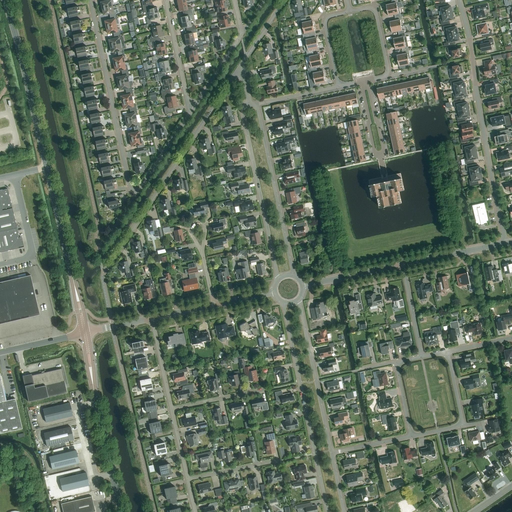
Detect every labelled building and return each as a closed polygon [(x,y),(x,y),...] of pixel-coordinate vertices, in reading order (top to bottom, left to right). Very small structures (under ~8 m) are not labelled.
[(113,2),(112,0),(106,0),(106,1),(101,2),(101,3),(100,4),(101,6),(102,6),(102,9),(112,7),(111,3),(113,2)] [(307,16),(306,8),(303,9),(302,10),(300,0),(294,1),(294,4),(292,5),(293,9),(295,8),(296,11),(299,10),(301,17),(305,16),(307,16)] [(386,6),(385,8),(386,9),(387,10),(387,11),(398,8),(396,3),(398,2),(397,0),(395,0),(391,1),(392,4),(386,5),(386,6)] [(178,7),(177,7),(178,12),(182,11),(184,10),(185,14),(193,12),(192,9),(190,9),(190,6),(187,7),(186,4),(178,6),(178,7)] [(436,6),(436,10),(441,9),(442,15),(452,13),(451,6),(445,7),(444,4),(436,6)] [(488,10),(487,4),(475,7),(476,10),(472,11),(474,19),(485,17),(483,10),(488,9),(488,10)] [(150,6),(142,7),(144,13),(148,12),(149,15),(157,13),(157,12),(158,12),(157,8),(151,9),(150,6)] [(79,10),(78,7),(73,8),(67,9),(69,18),(78,16),(77,11),(79,10)] [(113,10),(112,7),(102,9),(103,15),(109,14),(110,17),(116,15),(115,10),(113,10)] [(387,11),(387,13),(387,14),(388,15),(388,16),(394,15),(395,18),(401,16),(401,15),(399,8),(398,8),(387,11)] [(180,18),(179,19),(180,23),(181,23),(190,21),(195,20),(193,12),(185,14),(185,16),(183,17),(180,18)] [(151,24),(150,21),(159,19),(158,18),(160,18),(159,14),(158,14),(157,13),(149,15),(150,18),(146,19),(147,25),(151,24)] [(443,19),(440,20),(441,25),(448,24),(448,21),(454,20),(453,17),(454,16),(453,13),(452,13),(442,15),(443,19)] [(117,19),(116,15),(110,17),(110,20),(105,21),(105,22),(104,23),(105,25),(106,25),(106,27),(116,25),(120,25),(118,18),(117,19)] [(402,19),(401,16),(395,18),(396,21),(389,22),(390,23),(389,24),(389,26),(390,27),(391,27),(401,25),(400,20),(402,19)] [(298,24),(300,29),(301,29),(303,28),(314,26),(314,24),(314,23),(313,22),(313,21),(306,22),(306,19),(301,20),(300,20),(300,23),(298,24)] [(81,20),(73,22),(70,23),(72,31),(81,29),(79,24),(82,23),(81,20)] [(182,24),(181,24),(182,29),(188,28),(189,31),(195,29),(195,26),(194,26),(193,23),(191,24),(190,21),(181,23),(182,24)] [(476,25),(478,35),(484,34),(485,38),(492,36),(491,30),(488,31),(486,23),(476,25)] [(117,29),(116,25),(106,27),(107,34),(113,32),(114,36),(120,34),(119,28),(117,29)] [(402,30),(401,25),(391,27),(391,28),(390,30),(390,31),(391,32),(392,32),(392,33),(398,32),(399,35),(405,33),(404,30),(402,30)] [(443,27),(444,32),(447,32),(448,36),(458,34),(456,27),(451,28),(450,25),(443,27)] [(302,34),(303,37),(309,36),(309,33),(315,32),(315,31),(315,29),(315,28),(314,27),(314,26),(303,28),(301,29),(302,35),(302,34)] [(184,36),(183,36),(184,40),(185,40),(197,38),(195,29),(189,31),(189,34),(184,35),(184,36)] [(153,33),(151,33),(151,36),(149,39),(147,40),(148,43),(159,41),(159,37),(162,36),(163,35),(162,31),(161,31),(153,33)] [(85,37),(84,33),(79,34),(72,36),(74,45),(83,43),(82,37),(85,37)] [(406,36),(405,36),(405,33),(399,35),(399,37),(393,39),(393,40),(393,41),(393,43),(394,44),(407,41),(406,36)] [(121,37),(120,34),(114,36),(114,39),(109,40),(109,41),(108,41),(109,43),(110,44),(110,46),(124,43),(122,37),(121,37)] [(446,43),(444,44),(444,47),(454,45),(453,42),(459,40),(459,38),(460,37),(459,34),(458,34),(448,36),(448,40),(446,41),(446,43)] [(303,37),(301,38),(303,46),(307,45),(317,43),(317,42),(318,41),(317,40),(316,38),(316,39),(316,38),(310,39),(309,36),(303,37)] [(197,38),(185,40),(185,41),(184,41),(185,46),(194,44),(195,47),(203,45),(202,42),(199,43),(198,40),(197,38)] [(223,46),(225,46),(224,41),(222,42),(222,39),(216,40),(218,50),(224,49),(223,46)] [(491,45),(494,45),(493,39),(485,41),(486,44),(480,45),(481,52),(492,50),(491,45)] [(152,48),(156,47),(156,50),(165,49),(165,48),(166,47),(165,43),(160,44),(159,41),(148,43),(148,46),(151,46),(150,43),(151,42),(152,48)] [(408,47),(407,41),(394,44),(394,45),(394,46),(394,48),(395,49),(395,50),(402,48),(402,51),(408,50),(408,47)] [(125,48),(124,43),(110,46),(111,52),(117,51),(118,54),(124,53),(123,48),(125,48)] [(308,51),(306,51),(307,54),(313,53),(312,50),(318,49),(318,48),(319,46),(319,45),(318,44),(317,44),(317,43),(307,45),(308,51)] [(262,48),(263,52),(265,52),(266,55),(270,54),(271,60),(275,60),(275,58),(278,58),(277,52),(274,52),(274,53),(272,53),(270,44),(264,45),(264,48),(262,48)] [(195,47),(195,50),(187,52),(188,53),(186,53),(187,57),(189,57),(197,56),(197,53),(204,51),(203,45),(195,47)] [(85,50),(88,50),(87,47),(82,48),(75,49),(77,58),(86,56),(85,50)] [(462,55),(461,48),(455,50),(454,47),(447,48),(448,54),(451,53),(452,58),(459,57),(459,56),(462,55)] [(156,50),(157,53),(156,54),(153,55),(153,57),(151,57),(152,60),(161,59),(161,55),(166,54),(166,53),(167,53),(166,49),(165,49),(156,50)] [(397,57),(396,58),(397,59),(398,60),(398,61),(408,59),(410,58),(408,50),(402,51),(403,54),(397,56),(397,57)] [(125,59),(124,53),(118,54),(118,58),(113,59),(113,60),(112,60),(113,62),(113,63),(114,65),(124,63),(123,59),(125,59)] [(310,62),(321,60),(321,59),(321,58),(321,56),(320,55),(320,54),(314,56),(313,53),(307,54),(307,57),(309,57),(310,62)] [(153,64),(159,63),(160,68),(169,66),(168,65),(169,65),(168,60),(162,62),(161,59),(152,60),(152,61),(151,61),(152,63),(153,64)] [(409,64),(408,59),(398,61),(398,62),(397,63),(398,65),(399,66),(399,67),(405,65),(406,68),(412,67),(411,64),(409,64)] [(88,64),(90,63),(90,60),(82,62),(78,62),(80,71),(89,69),(88,64)] [(308,71),(310,71),(317,70),(316,67),(322,65),(322,64),(322,63),(322,62),(321,61),(321,60),(310,62),(307,63),(308,71)] [(485,76),(488,75),(489,76),(490,77),(492,76),(492,75),(492,74),(496,74),(495,66),(493,66),(492,60),(484,62),(485,68),(483,68),(485,76)] [(125,66),(124,63),(114,65),(115,71),(121,70),(122,73),(128,72),(127,66),(125,66)] [(160,68),(161,71),(157,72),(158,74),(157,74),(157,75),(154,75),(155,78),(165,76),(164,73),(170,72),(170,71),(171,71),(170,66),(169,67),(169,66),(160,68)] [(261,72),(262,79),(273,77),(272,74),(276,73),(275,66),(269,67),(269,70),(261,72)] [(452,73),(449,74),(451,79),(458,78),(457,75),(463,73),(462,66),(458,67),(458,66),(451,68),(452,73)] [(195,84),(202,83),(201,80),(203,79),(202,75),(200,76),(199,73),(196,74),(195,69),(190,70),(191,75),(193,74),(195,84)] [(308,71),(307,71),(309,80),(324,77),(324,76),(325,75),(325,73),(324,72),(323,72),(323,71),(317,72),(317,70),(310,71),(308,71)] [(118,84),(131,81),(133,81),(132,75),(129,76),(128,72),(122,73),(122,76),(117,78),(116,79),(117,81),(118,84)] [(91,77),(93,76),(93,73),(85,75),(81,76),(83,84),(92,82),(91,77)] [(160,83),(163,82),(164,86),(172,84),(172,83),(173,83),(172,78),(166,79),(165,76),(155,78),(156,81),(158,81),(160,81),(160,83)] [(324,77),(309,80),(311,88),(320,86),(319,83),(326,82),(325,81),(326,81),(326,80),(326,78),(325,77),(324,77)] [(429,78),(423,79),(426,89),(432,88),(429,78)] [(420,91),(426,89),(423,79),(418,80),(420,91)] [(494,84),(499,83),(498,79),(490,81),(491,85),(486,86),(486,89),(485,90),(485,91),(484,91),(485,94),(486,94),(486,95),(496,93),(494,84)] [(414,92),(420,91),(418,80),(412,81),(414,92)] [(450,81),(451,87),(454,86),(455,90),(465,88),(466,88),(466,84),(464,84),(464,81),(458,83),(457,80),(450,81)] [(132,85),(131,81),(118,84),(119,90),(125,89),(126,92),(132,91),(131,86),(132,85)] [(275,85),(274,81),(268,82),(269,87),(267,87),(268,94),(278,92),(276,85),(275,85)] [(408,93),(414,92),(412,81),(406,83),(408,93)] [(402,94),(408,93),(406,83),(400,84),(402,94)] [(162,89),(161,92),(161,95),(169,94),(168,90),(174,89),(173,88),(175,88),(174,84),(173,84),(172,84),(164,86),(162,86),(162,88),(162,89)] [(397,96),(402,94),(400,84),(394,85),(397,96)] [(391,97),(397,96),(394,85),(388,86),(391,97)] [(96,90),(95,86),(90,87),(84,89),(86,98),(95,96),(93,90),(96,90)] [(385,98),(391,97),(388,86),(383,88),(385,98)] [(379,99),(385,98),(383,88),(377,89),(379,99)] [(456,94),(453,95),(454,100),(462,99),(461,96),(467,95),(465,88),(455,90),(456,94)] [(133,96),(132,91),(126,92),(126,95),(121,96),(121,97),(120,98),(121,100),(122,103),(132,100),(131,97),(133,96)] [(356,93),(350,94),(352,105),(358,104),(356,93)] [(169,94),(161,95),(162,99),(165,101),(167,101),(168,103),(176,101),(176,100),(177,100),(176,96),(170,97),(169,94)] [(347,106),(352,105),(350,94),(344,96),(347,106)] [(341,107),(347,106),(344,96),(338,97),(341,107)] [(489,110),(500,107),(499,103),(502,102),(501,96),(493,98),(494,102),(488,103),(489,110)] [(335,109),(341,107),(338,97),(333,98),(335,109)] [(329,110),(335,109),(333,98),(327,99),(329,110)] [(321,101),(323,111),(329,110),(327,99),(321,101)] [(96,103),(99,103),(98,100),(90,101),(87,102),(88,111),(97,109),(96,103)] [(133,104),(132,100),(122,103),(123,109),(129,107),(130,111),(136,109),(135,104),(133,104)] [(176,102),(176,101),(168,103),(168,106),(164,107),(164,108),(165,114),(173,112),(172,108),(177,107),(177,106),(178,106),(177,102),(176,102)] [(317,112),(323,111),(321,101),(315,102),(317,112)] [(453,103),(455,108),(458,108),(458,112),(469,109),(470,109),(469,105),(468,106),(467,103),(461,104),(461,101),(453,103)] [(312,114),(317,112),(315,102),(309,103),(312,114)] [(312,116),(311,114),(312,114),(309,103),(303,104),(304,107),(301,108),(302,115),(306,115),(306,117),(307,117),(312,116)] [(226,124),(229,123),(235,122),(233,115),(231,115),(229,106),(223,107),(223,110),(221,110),(222,115),(224,114),(225,117),(224,117),(223,119),(223,123),(226,124)] [(137,115),(136,109),(130,111),(130,114),(125,115),(125,116),(124,117),(125,118),(125,119),(126,121),(136,119),(135,116),(137,115)] [(283,117),(281,109),(269,112),(271,119),(276,118),(276,119),(283,117)] [(459,116),(456,116),(457,122),(465,120),(464,117),(470,116),(469,109),(458,112),(459,116)] [(386,114),(387,120),(398,118),(397,112),(386,114)] [(99,117),(102,116),(101,113),(93,115),(89,115),(91,124),(100,122),(99,117)] [(505,128),(511,126),(511,125),(511,119),(508,120),(507,115),(503,116),(499,116),(495,117),(491,118),(492,122),(492,127),(497,126),(501,125),(505,124),(505,128)] [(387,120),(389,126),(399,123),(398,118),(387,120)] [(133,126),(134,130),(140,128),(139,122),(136,123),(136,119),(126,121),(127,127),(133,126)] [(348,128),(359,126),(358,120),(347,122),(348,128)] [(276,128),(273,129),(274,136),(278,135),(278,136),(279,136),(281,136),(282,135),(281,134),(284,133),(283,128),(288,127),(288,128),(293,127),(291,121),(275,125),(276,128)] [(465,121),(458,123),(459,127),(462,126),(463,133),(472,131),(473,131),(472,124),(466,125),(465,121)] [(165,135),(167,135),(166,131),(164,131),(163,128),(159,129),(158,123),(154,124),(151,125),(152,132),(155,131),(155,130),(157,130),(159,139),(165,138),(165,135)] [(389,126),(390,132),(400,129),(399,123),(389,126)] [(102,130),(104,129),(104,126),(96,128),(92,129),(94,137),(103,135),(102,130)] [(360,132),(359,126),(348,128),(350,134),(360,132)] [(134,130),(134,133),(129,134),(129,135),(128,135),(129,137),(129,138),(130,140),(140,138),(139,134),(141,134),(140,128),(134,130)] [(390,132),(391,137),(402,135),(400,129),(390,132)] [(507,137),(511,136),(511,130),(509,132),(509,130),(500,131),(501,136),(494,137),(496,145),(500,144),(500,145),(504,144),(504,143),(508,142),(507,137)] [(238,139),(237,132),(229,134),(228,131),(221,133),(221,136),(226,135),(227,141),(238,139)] [(463,133),(462,133),(463,137),(460,138),(461,143),(468,142),(468,139),(473,138),(472,131),(463,133)] [(361,138),(360,132),(350,134),(351,140),(361,138)] [(391,137),(392,143),(403,141),(402,135),(391,137)] [(276,145),(278,153),(289,150),(287,144),(295,143),(293,137),(285,139),(285,143),(276,145)] [(140,142),(140,138),(130,140),(131,146),(137,145),(138,148),(144,147),(143,141),(140,142)] [(200,143),(201,147),(203,147),(203,150),(207,149),(208,155),(213,154),(212,153),(215,152),(214,146),(211,147),(211,148),(209,148),(207,138),(201,140),(202,143),(200,143)] [(363,143),(361,138),(351,140),(352,146),(363,143)] [(105,143),(107,143),(107,139),(99,141),(95,142),(97,151),(106,149),(105,143)] [(392,143),(393,149),(404,147),(403,141),(392,143)] [(364,149),(363,143),(352,146),(353,151),(364,149)] [(469,147),(469,144),(461,145),(462,151),(465,150),(466,154),(476,152),(478,152),(477,148),(476,148),(475,145),(469,147)] [(511,150),(511,145),(505,147),(506,150),(496,153),(498,161),(510,158),(508,151),(511,150)] [(229,155),(231,154),(233,161),(239,160),(238,157),(242,156),(240,147),(228,149),(229,155)] [(405,153),(404,147),(393,149),(395,155),(405,153)] [(365,155),(364,149),(353,151),(354,157),(365,155)] [(464,159),(465,164),(473,163),(472,160),(478,159),(476,152),(466,154),(467,158),(464,159)] [(108,156),(110,156),(109,153),(102,154),(98,155),(100,164),(109,162),(108,156)] [(366,161),(365,155),(354,157),(356,163),(366,161)] [(282,163),(283,169),(292,167),(291,161),(290,156),(284,158),(285,162),(282,163)] [(203,175),(201,166),(198,167),(198,168),(196,168),(194,158),(188,160),(189,163),(187,163),(187,167),(189,167),(190,170),(194,169),(195,175),(199,174),(200,175),(203,175)] [(141,165),(141,162),(134,163),(136,173),(143,172),(142,169),(144,169),(143,165),(141,165)] [(511,163),(504,165),(504,168),(500,169),(502,177),(511,174),(511,163)] [(242,177),(246,176),(244,167),(234,169),(233,165),(226,167),(228,173),(233,172),(235,178),(242,176),(242,177)] [(473,165),(466,166),(467,172),(470,171),(471,175),(481,173),(482,173),(481,169),(480,169),(480,166),(474,168),(473,165)] [(110,170),(113,169),(112,166),(107,167),(101,168),(102,177),(112,175),(110,170)] [(289,184),(289,183),(296,182),(295,178),(300,177),(298,171),(286,174),(287,177),(285,178),(285,179),(284,180),(284,182),(285,183),(286,183),(286,184),(287,184),(288,184),(289,184)] [(372,197),(377,196),(380,208),(401,203),(399,191),(404,190),(400,173),(388,176),(384,177),(382,177),(369,180),(372,197)] [(481,173),(471,175),(472,179),(469,180),(470,186),(477,184),(477,181),(482,180),(481,173)] [(113,183),(116,182),(115,179),(107,181),(103,182),(105,190),(114,188),(113,183)] [(188,190),(187,184),(186,180),(181,181),(181,179),(174,180),(175,183),(173,184),(174,188),(176,187),(177,190),(185,189),(185,191),(188,190)] [(231,190),(232,190),(232,193),(235,195),(238,194),(238,195),(249,192),(248,184),(238,186),(237,183),(230,184),(231,190)] [(301,193),(300,187),(293,189),(294,192),(286,193),(289,204),(297,202),(295,194),(301,193)] [(110,194),(106,195),(107,198),(110,198),(110,199),(107,199),(109,208),(121,206),(120,203),(117,203),(116,198),(115,198),(114,193),(110,194)] [(5,200),(0,201),(2,211),(12,208),(10,199),(5,200)] [(160,204),(161,208),(163,207),(163,210),(167,209),(169,216),(173,215),(176,215),(174,207),(171,207),(171,208),(170,209),(168,199),(161,200),(162,203),(160,204)] [(246,211),(253,210),(251,200),(241,203),(240,199),(233,200),(234,207),(241,205),(242,211),(246,210),(246,211)] [(203,209),(208,208),(207,205),(210,204),(209,201),(199,203),(200,206),(198,207),(192,209),(194,217),(204,214),(203,209)] [(484,203),(472,206),(476,223),(478,223),(479,226),(478,226),(479,226),(487,224),(486,221),(488,221),(484,203)] [(293,207),(294,211),(290,212),(292,219),(302,217),(301,212),(304,212),(303,205),(293,207)] [(0,221),(14,218),(12,208),(2,211),(0,211),(0,221)] [(246,227),(256,225),(255,217),(247,219),(246,215),(239,217),(240,223),(245,222),(246,227)] [(17,228),(14,218),(0,221),(0,231),(7,230),(17,228)] [(214,231),(216,231),(218,232),(220,232),(220,231),(220,230),(223,229),(223,226),(226,225),(225,219),(219,220),(219,223),(213,225),(214,231)] [(146,225),(147,229),(149,228),(150,231),(153,230),(155,237),(159,236),(162,236),(160,228),(157,229),(158,229),(156,230),(154,220),(147,221),(148,224),(146,225)] [(305,222),(298,223),(299,228),(297,228),(297,230),(294,231),(296,237),(306,235),(304,227),(306,227),(305,222)] [(176,230),(176,227),(169,228),(170,232),(174,231),(176,241),(184,240),(181,229),(176,230)] [(19,238),(17,228),(7,230),(9,240),(19,238)] [(9,240),(7,230),(0,231),(0,234),(4,252),(11,250),(9,240)] [(260,243),(258,233),(252,234),(251,230),(245,232),(246,238),(251,236),(253,244),(260,243)] [(9,240),(11,250),(24,247),(23,242),(20,242),(19,238),(9,240)] [(212,244),(214,250),(223,248),(222,244),(226,243),(225,238),(218,240),(219,242),(212,244)] [(132,246),(133,250),(135,250),(136,253),(139,252),(141,258),(145,257),(145,256),(148,255),(146,249),(143,250),(143,251),(142,251),(140,241),(133,243),(134,246),(132,246)] [(181,258),(184,258),(185,261),(191,259),(191,256),(190,249),(180,251),(176,252),(177,255),(181,254),(181,258)] [(309,262),(307,252),(299,253),(301,264),(309,262)] [(256,262),(259,275),(266,274),(263,263),(259,264),(258,257),(250,259),(251,263),(256,262)] [(131,276),(134,275),(133,269),(130,270),(130,271),(129,271),(126,261),(120,263),(121,266),(119,266),(120,270),(122,270),(122,273),(126,272),(127,278),(131,277),(131,276)] [(238,280),(241,279),(247,278),(246,272),(249,272),(247,261),(237,263),(239,269),(236,270),(237,274),(238,280)] [(511,263),(508,265),(508,263),(503,264),(505,274),(510,273),(511,272),(511,263)] [(492,280),(493,282),(503,280),(501,270),(497,271),(497,270),(494,270),(493,266),(485,268),(487,281),(492,280)] [(217,270),(220,282),(226,281),(226,277),(229,276),(227,268),(217,270)] [(469,279),(467,272),(467,273),(456,275),(458,287),(470,284),(471,288),(476,287),(474,278),(469,279)] [(161,284),(160,284),(161,291),(162,291),(163,296),(170,294),(169,290),(170,289),(169,286),(172,285),(170,273),(164,274),(165,279),(160,280),(161,284)] [(0,323),(40,315),(30,275),(0,282),(0,323)] [(449,288),(446,276),(438,278),(439,283),(436,283),(438,293),(444,291),(444,289),(449,288)] [(194,280),(193,278),(182,281),(185,291),(198,288),(196,279),(194,280)] [(143,289),(145,299),(152,298),(150,291),(154,290),(152,281),(151,282),(151,280),(145,281),(146,284),(145,285),(144,285),(143,287),(143,288),(143,289)] [(136,291),(135,284),(123,287),(124,292),(120,293),(122,304),(132,302),(130,293),(136,291)] [(424,286),(424,284),(417,285),(418,288),(417,289),(417,292),(418,291),(420,300),(427,298),(426,293),(433,291),(432,284),(424,286)] [(391,293),(386,294),(387,301),(392,300),(393,301),(394,301),(395,307),(399,306),(400,308),(404,307),(403,299),(401,299),(398,288),(390,289),(391,293)] [(376,297),(375,294),(367,295),(369,307),(377,305),(383,303),(381,296),(376,297)] [(355,301),(354,300),(350,301),(350,303),(349,303),(351,314),(356,313),(355,310),(358,309),(359,310),(363,309),(361,300),(355,301)] [(328,316),(327,312),(326,308),(325,308),(324,302),(317,304),(317,306),(314,307),(314,308),(311,309),(313,320),(320,319),(320,318),(328,316)] [(498,322),(496,322),(498,330),(500,330),(502,331),(503,329),(506,329),(505,323),(508,322),(508,324),(511,323),(510,321),(511,321),(511,309),(511,310),(511,314),(501,316),(501,318),(498,319),(497,320),(498,322)] [(273,326),(274,324),(277,319),(275,317),(273,316),(270,315),(269,317),(267,316),(267,314),(262,315),(264,326),(267,325),(270,327),(273,326)] [(258,333),(255,321),(248,325),(247,323),(247,322),(246,322),(240,325),(239,326),(239,327),(240,332),(245,331),(246,332),(246,333),(247,334),(249,335),(250,335),(252,335),(253,334),(253,335),(256,335),(257,335),(257,334),(258,334),(258,333)] [(458,321),(450,323),(451,330),(447,331),(449,342),(457,340),(456,333),(460,332),(458,321)] [(474,332),(474,335),(482,334),(480,323),(472,325),(465,327),(466,333),(474,332)] [(218,339),(219,338),(219,341),(222,342),(224,342),(225,339),(225,337),(229,336),(234,335),(233,327),(227,328),(227,324),(215,326),(218,339)] [(433,332),(425,333),(426,337),(425,337),(427,346),(428,346),(429,346),(430,346),(431,345),(432,345),(435,344),(434,344),(439,343),(437,335),(442,334),(441,327),(433,329),(433,332)] [(327,334),(326,330),(320,331),(321,336),(317,336),(318,343),(329,341),(327,334)] [(210,340),(208,332),(199,334),(199,331),(190,333),(192,344),(201,343),(201,342),(210,340)] [(412,345),(410,337),(409,332),(403,333),(403,337),(395,339),(397,346),(401,346),(401,348),(405,347),(405,346),(412,345)] [(185,344),(184,338),(181,339),(181,340),(179,341),(177,333),(173,334),(173,336),(168,337),(169,341),(167,341),(168,345),(175,344),(175,347),(185,344)] [(263,342),(264,348),(273,346),(272,340),(269,338),(264,339),(264,342),(263,342)] [(142,352),(141,347),(143,346),(142,341),(131,343),(133,349),(133,348),(134,354),(142,352)] [(368,342),(360,343),(361,348),(358,348),(359,354),(363,354),(363,358),(371,356),(369,348),(372,347),(371,341),(368,342)] [(381,350),(382,355),(389,353),(389,349),(394,348),(392,341),(379,344),(380,346),(379,347),(380,350),(381,350)] [(320,350),(321,358),(332,355),(331,352),(333,351),(333,347),(335,347),(334,343),(328,344),(329,348),(320,350)] [(274,360),(285,358),(283,351),(273,353),(273,350),(267,351),(268,359),(273,358),(274,360)] [(136,364),(147,362),(146,359),(146,357),(143,357),(142,352),(134,354),(135,359),(135,361),(136,364)] [(473,354),(467,356),(464,356),(465,360),(460,361),(460,362),(459,362),(459,364),(461,364),(461,369),(471,366),(471,363),(475,362),(473,354)] [(244,359),(238,360),(240,369),(244,368),(245,375),(246,379),(249,379),(250,382),(258,381),(255,370),(252,371),(251,366),(246,367),(245,366),(246,366),(245,362),(244,362),(244,359)] [(328,361),(329,364),(323,365),(324,372),(334,370),(333,365),(337,364),(335,359),(328,361)] [(281,383),(290,381),(288,376),(286,369),(282,370),(281,367),(275,369),(276,373),(279,373),(281,383)] [(23,376),(29,402),(67,392),(62,368),(32,375),(31,374),(23,376)] [(173,375),(175,382),(179,381),(180,385),(188,384),(187,379),(185,380),(183,373),(187,372),(187,369),(180,370),(180,373),(173,375)] [(232,386),(239,385),(238,379),(240,378),(239,371),(234,372),(234,375),(230,376),(230,378),(228,379),(229,383),(231,382),(232,386)] [(376,387),(388,385),(386,373),(381,374),(380,371),(373,372),(375,380),(374,380),(376,387)] [(209,385),(209,387),(210,387),(211,391),(212,391),(212,392),(213,392),(215,392),(216,391),(216,390),(218,390),(217,385),(217,381),(220,381),(218,373),(215,374),(216,379),(208,380),(208,381),(207,381),(207,382),(207,384),(208,385),(209,385)] [(0,433),(22,429),(15,398),(6,401),(0,374),(0,433)] [(465,387),(466,389),(470,389),(473,389),(473,388),(476,387),(475,382),(480,381),(478,375),(472,376),(473,379),(464,381),(465,384),(464,384),(464,386),(464,387),(465,387)] [(340,389),(339,382),(338,381),(327,383),(329,391),(340,389)] [(186,398),(190,397),(189,394),(194,393),(192,384),(186,386),(186,390),(177,392),(178,399),(186,398)] [(281,391),(275,392),(276,401),(281,400),(282,403),(286,402),(294,400),(292,393),(282,395),(281,391)] [(393,407),(391,398),(386,399),(385,392),(378,393),(380,401),(379,401),(381,409),(393,407)] [(260,406),(261,406),(263,411),(268,409),(267,402),(264,403),(263,398),(251,400),(252,408),(256,407),(257,408),(260,407),(260,406)] [(344,406),(343,402),(346,401),(345,398),(342,398),(330,400),(332,408),(344,406)] [(480,418),(479,415),(482,415),(483,414),(484,413),(484,411),(483,411),(482,411),(480,404),(483,403),(482,398),(473,400),(474,405),(472,405),(474,412),(473,412),(474,417),(475,419),(480,418)] [(245,414),(248,414),(246,406),(243,407),(242,402),(230,405),(232,412),(236,411),(237,412),(239,412),(240,411),(240,410),(243,409),(245,414)] [(69,403),(43,409),(46,422),(73,416),(69,403)] [(213,416),(214,420),(218,420),(219,425),(227,423),(226,416),(222,417),(220,408),(212,410),(214,416),(213,416)] [(347,412),(338,414),(339,418),(334,419),(336,425),(345,423),(344,419),(348,419),(347,412)] [(194,416),(191,417),(190,413),(185,414),(186,418),(183,419),(184,427),(190,425),(190,426),(196,425),(194,416)] [(382,416),(384,425),(388,424),(389,431),(397,429),(396,425),(394,418),(395,418),(394,417),(390,418),(389,415),(390,415),(390,414),(382,416)] [(292,415),(285,416),(286,422),(285,422),(286,430),(298,428),(296,420),(293,420),(292,415)] [(492,433),(499,431),(497,419),(489,421),(490,427),(488,427),(489,433),(491,432),(492,433)] [(47,446),(73,440),(70,427),(44,433),(47,446)] [(343,434),(340,435),(341,440),(343,440),(344,442),(349,441),(348,439),(351,438),(350,435),(354,435),(353,428),(344,430),(345,434),(343,434)] [(469,434),(470,442),(481,439),(479,431),(469,434)] [(267,454),(275,452),(273,441),(271,441),(271,440),(275,439),(274,433),(266,435),(268,442),(265,443),(267,454)] [(186,436),(187,440),(188,440),(190,446),(198,445),(195,434),(186,436)] [(460,444),(459,436),(454,437),(451,437),(451,438),(447,439),(449,447),(460,444)] [(301,445),(299,437),(288,439),(290,447),(292,447),(293,452),(299,451),(298,445),(301,445)] [(249,446),(245,447),(245,446),(240,447),(242,453),(246,453),(247,457),(248,456),(250,458),(252,456),(253,455),(252,451),(255,451),(253,441),(248,443),(249,446)] [(511,446),(509,441),(503,444),(505,449),(511,446)] [(433,443),(426,444),(427,448),(421,449),(422,456),(428,455),(431,454),(432,456),(433,457),(435,457),(435,455),(435,454),(436,454),(433,443)] [(225,450),(224,450),(223,448),(220,448),(221,451),(218,452),(219,459),(224,458),(225,462),(231,461),(231,458),(233,458),(232,450),(225,451),(225,450)] [(418,456),(416,450),(410,451),(409,448),(401,449),(404,460),(411,458),(411,457),(418,456)] [(76,450),(49,457),(52,470),(79,463),(76,450)] [(498,458),(504,467),(511,463),(508,459),(511,456),(509,451),(505,454),(504,453),(498,458)] [(206,462),(210,461),(210,458),(213,458),(211,452),(196,455),(197,460),(200,460),(201,463),(200,463),(201,468),(207,467),(206,462)] [(380,458),(382,465),(389,463),(389,464),(397,462),(394,452),(387,453),(388,456),(380,458)] [(357,467),(355,459),(343,461),(345,469),(357,467)] [(497,470),(500,468),(496,462),(493,465),(495,468),(489,472),(485,475),(487,478),(488,477),(491,481),(499,475),(495,471),(497,470)] [(297,481),(305,479),(303,474),(307,473),(305,465),(293,468),(295,476),(296,475),(297,481)] [(274,474),(274,471),(267,473),(269,483),(276,481),(282,479),(280,473),(274,474)] [(62,492),(89,485),(86,473),(59,479),(62,492)] [(363,479),(362,473),(347,476),(349,487),(359,484),(358,481),(363,479)] [(479,479),(479,478),(476,473),(463,481),(468,489),(465,492),(470,500),(476,496),(470,485),(479,479)] [(251,490),(259,488),(256,477),(248,479),(251,490)] [(240,488),(239,480),(229,482),(224,483),(225,488),(226,488),(226,491),(240,488)] [(211,491),(209,483),(198,486),(200,493),(211,491)] [(306,499),(314,497),(312,485),(304,487),(306,499)] [(223,495),(222,488),(215,490),(216,497),(223,495)] [(362,496),(367,495),(365,488),(356,490),(356,493),(350,495),(352,502),(359,501),(360,501),(363,500),(362,496)] [(441,490),(432,497),(436,504),(438,503),(442,509),(448,504),(442,496),(445,495),(441,490)] [(176,492),(165,494),(166,497),(166,499),(167,499),(170,499),(170,500),(167,500),(167,503),(168,505),(176,503),(175,501),(174,498),(177,497),(177,495),(176,492)] [(62,511),(92,511),(95,511),(92,496),(72,501),(61,504),(62,511)] [(400,511),(404,511),(410,509),(403,497),(395,501),(400,511)] [(214,511),(213,506),(217,505),(216,502),(210,503),(210,507),(203,509),(204,511),(214,511)] [(172,509),(169,510),(169,511),(180,511),(180,510),(180,508),(177,508),(176,503),(168,505),(169,509),(172,508),(172,509)] [(317,511),(316,505),(311,506),(310,503),(296,506),(297,509),(305,507),(306,511),(303,511),(317,511)]
